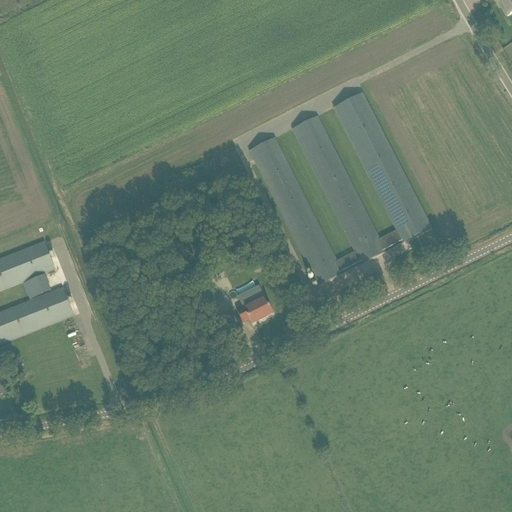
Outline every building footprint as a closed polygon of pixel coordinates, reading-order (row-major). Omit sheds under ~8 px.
[(511,0),(499,0),(504,8),(503,8),(507,17),(511,13),(511,0)] [(416,67),(380,85),(449,221),(485,203),(416,67)] [(396,232),(380,240),(317,118),(294,130),(356,251),(353,253),(337,261),(275,139),(249,152),(314,279),(318,287),(341,276),(363,265),(384,254),(386,253),(386,252),(403,244),(403,245),(432,230),(362,95),(334,109),(396,232)] [(63,288),(51,293),(44,274),(56,269),(45,242),(0,259),(0,345),(10,342),(59,322),(74,316),(63,288)] [(248,245),(247,257),(248,257),(260,258),(261,250),(261,246),(248,245)] [(273,314),(269,305),(265,299),(245,310),(243,307),(243,308),(236,311),(243,324),(250,321),(252,325),(273,314)] [(9,346),(0,348),(0,354),(2,360),(13,356),(9,346)] [(79,370),(93,365),(91,360),(78,365),(79,370)]
